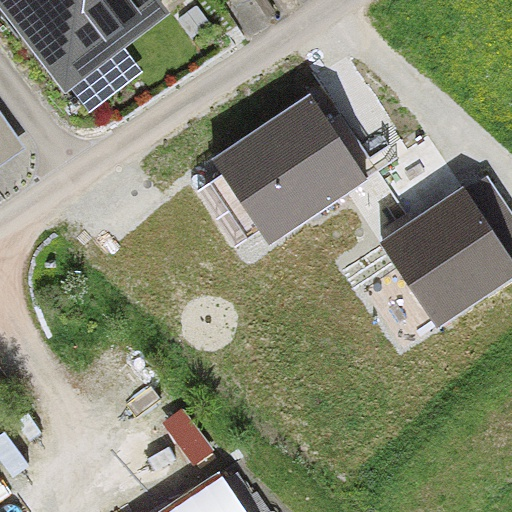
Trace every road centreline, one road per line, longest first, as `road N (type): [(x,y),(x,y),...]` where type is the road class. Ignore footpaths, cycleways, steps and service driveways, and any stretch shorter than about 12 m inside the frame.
road 1 (residential): [(340,0),(75,175)]
road 2 (residential): [(75,175),(0,78)]
